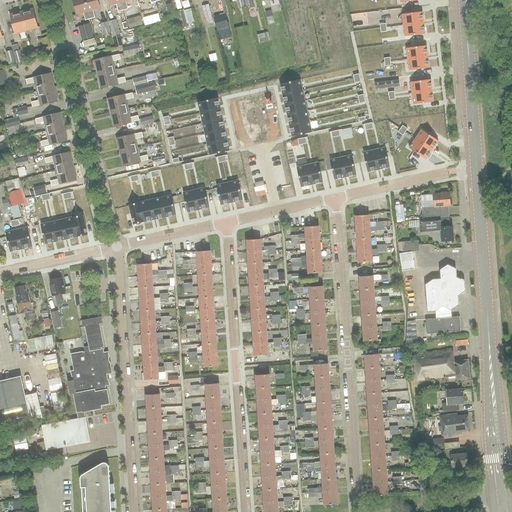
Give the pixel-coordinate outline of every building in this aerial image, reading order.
[(90,19),(85,0),(72,0),(76,15),(83,13),(85,20),(90,19)] [(97,0),(85,0),(90,19),(95,18),(93,10),(100,8),(97,0)] [(123,10),(120,0),(107,0),(109,6),(116,4),(118,12),(123,10)] [(120,0),(123,10),(128,9),(126,1),(131,0),(120,0)] [(245,7),(243,0),(236,0),(239,9),(245,7)] [(173,4),(167,5),(169,15),(175,13),(173,4)] [(214,23),(209,4),(202,6),(207,24),(214,23)] [(33,9),(21,12),(26,31),(34,29),(36,37),(42,35),(40,27),(38,27),(33,9)] [(189,26),(185,10),(177,12),(181,28),(189,26)] [(271,10),(265,12),(268,21),(273,19),(271,10)] [(26,31),(21,12),(9,15),(14,34),(13,34),(15,42),(21,41),(19,33),(26,31)] [(422,12),(402,14),(404,26),(424,23),(422,12)] [(230,33),(225,13),(213,16),(219,37),(230,33)] [(140,16),(127,20),(129,29),(143,25),(140,16)] [(120,35),(116,19),(109,21),(113,37),(120,35)] [(111,33),(108,22),(100,24),(104,35),(111,33)] [(424,23),(404,26),(405,37),(425,34),(424,23)] [(94,38),(90,24),(80,27),(83,40),(94,38)] [(268,33),(258,36),(260,44),(270,41),(268,33)] [(380,44),(402,43),(401,35),(380,36),(380,44)] [(140,52),(139,45),(123,48),(125,56),(140,52)] [(427,46),(406,48),(408,59),(428,57),(427,46)] [(47,55),(45,47),(35,50),(37,58),(47,55)] [(15,64),(12,50),(6,52),(9,65),(15,64)] [(23,61),(20,50),(13,52),(16,63),(23,61)] [(94,60),(98,74),(115,70),(113,61),(121,60),(120,55),(112,57),(112,56),(94,60)] [(428,57),(408,59),(409,70),(430,68),(428,57)] [(117,79),(115,70),(98,74),(101,88),(118,84),(126,82),(125,77),(117,79)] [(35,83),(37,92),(54,87),(51,73),(34,78),(26,80),(27,84),(35,83)] [(148,83),(147,76),(133,79),(134,86),(148,83)] [(400,79),(376,82),(376,89),(400,87),(400,79)] [(300,80),(280,84),(283,95),(303,91),(300,80)] [(431,80),(411,82),(412,93),(432,91),(431,80)] [(155,89),(153,82),(135,87),(137,93),(155,89)] [(58,101),(54,87),(37,92),(39,100),(31,102),(33,107),(40,105),(58,101)] [(303,91),(283,95),(285,105),(305,101),(303,91)] [(432,91),(412,93),(414,104),(434,102),(432,91)] [(108,99),(111,113),(128,109),(126,100),(134,98),(133,93),(125,95),(108,99)] [(218,98),(198,102),(200,113),(220,109),(218,98)] [(305,101),(285,105),(287,116),(307,111),(305,101)] [(28,114),(26,106),(13,109),(15,117),(28,114)] [(130,118),(128,109),(111,113),(114,127),(131,123),(139,121),(138,116),(130,118)] [(220,109),(200,113),(203,124),(223,119),(220,109)] [(307,111),(287,116),(290,126),(310,122),(307,111)] [(45,122),(47,131),(64,127),(61,113),(43,117),(36,119),(37,124),(45,122)] [(154,123),(152,116),(140,119),(142,126),(144,125),(144,126),(154,123)] [(19,126),(17,118),(6,121),(8,128),(19,126)] [(223,119),(203,124),(205,134),(225,130),(223,119)] [(310,122),(290,126),(292,137),(312,132),(310,122)] [(67,141),(64,127),(47,131),(49,140),(41,142),(42,147),(50,145),(67,141)] [(225,130),(205,134),(207,144),(227,140),(225,130)] [(422,130),(415,139),(432,150),(439,141),(422,130)] [(117,139),(120,152),(137,148),(135,139),(143,138),(142,133),(134,135),(134,134),(117,139)] [(357,137),(358,151),(367,150),(365,136),(357,137)] [(415,139),(409,148),(426,159),(432,150),(415,139)] [(227,140),(207,144),(210,155),(230,151),(227,140)] [(8,142),(0,143),(0,150),(9,148),(8,142)] [(140,157),(137,148),(120,152),(123,166),(141,162),(148,160),(147,156),(140,157)] [(385,148),(374,150),(379,170),(390,168),(385,148)] [(374,150),(364,153),(368,172),(379,170),(374,150)] [(74,166),(72,160),(70,152),(53,157),(45,159),(46,164),(54,162),(56,170),(74,166)] [(352,155),(341,158),(346,177),(356,175),(352,155)] [(165,163),(164,156),(152,159),(154,166),(165,163)] [(29,165),(27,157),(15,159),(17,167),(29,165)] [(341,158),(330,160),(335,180),(346,177),(341,158)] [(319,163),(308,165),(312,185),(323,182),(319,163)] [(308,165),(297,167),(301,187),(312,185),(308,165)] [(77,180),(74,166),(56,170),(58,180),(51,181),(52,186),(59,184),(60,184),(77,180)] [(242,177),(254,176),(253,166),(241,166),(242,177)] [(24,168),(17,170),(19,177),(25,176),(24,168)] [(25,198),(19,179),(6,183),(12,205),(13,206),(14,210),(19,209),(18,205),(24,203),(25,207),(28,206),(27,198),(25,198)] [(238,180),(227,183),(232,203),(243,200),(238,180)] [(227,183),(217,185),(221,205),(232,203),(227,183)] [(47,192),(45,185),(34,188),(35,195),(47,192)] [(205,188),(194,190),(199,210),(209,208),(205,188)] [(74,200),(80,198),(83,205),(91,203),(87,190),(73,194),(74,200)] [(194,190),(183,193),(188,213),(199,210),(194,190)] [(419,220),(419,221),(437,219),(437,211),(441,211),(440,207),(450,206),(449,193),(433,195),(434,207),(422,208),(423,220),(419,220)] [(172,195),(161,198),(165,218),(176,215),(172,195)] [(161,198),(150,200),(155,220),(165,218),(161,198)] [(150,200),(140,202),(144,222),(155,220),(150,200)] [(140,202),(129,205),(134,225),(144,222),(140,202)] [(409,219),(406,204),(399,205),(401,220),(409,219)] [(83,215),(72,217),(77,237),(88,235),(83,215)] [(370,227),(369,215),(355,216),(356,228),(370,227)] [(72,217),(62,220),(66,240),(77,237),(72,217)] [(438,219),(419,221),(420,232),(432,231),(432,232),(432,233),(432,234),(432,235),(433,236),(433,237),(434,237),(434,238),(435,238),(435,239),(436,240),(437,240),(438,241),(439,241),(440,241),(441,241),(442,241),(442,242),(453,241),(452,226),(441,227),(441,224),(438,225),(438,219)] [(62,220),(52,222),(56,242),(66,240),(62,220)] [(52,222),(41,224),(45,244),(56,242),(52,222)] [(299,235),(291,236),(291,240),(300,239),(306,239),(320,238),(319,226),(317,226),(305,227),(305,234),(299,235)] [(371,238),(370,232),(377,231),(377,230),(384,230),(384,226),(376,226),(370,227),(356,228),(357,239),(371,238)] [(28,227),(17,230),(21,250),(32,247),(28,227)] [(17,230),(6,232),(10,252),(21,250),(17,230)] [(320,238),(306,239),(306,244),(307,251),(320,250),(320,238)] [(371,250),(371,238),(357,239),(358,251),(371,250)] [(256,240),(247,240),(248,252),(261,251),(261,239),(256,240)] [(419,251),(419,241),(402,242),(403,253),(419,251)] [(372,262),(372,255),(378,255),(378,254),(387,253),(386,249),(377,250),(377,249),(371,250),(358,251),(358,263),(372,262)] [(321,261),(320,250),(307,251),(307,262),(321,261)] [(197,257),(191,258),(191,260),(191,264),(197,263),(211,263),(210,251),(197,252),(197,257)] [(261,251),(248,252),(248,264),(262,263),(262,256),(261,251)] [(403,253),(400,253),(403,271),(414,269),(412,252),(403,253)] [(322,273),(321,261),(307,262),(302,262),(302,263),(293,263),(293,267),(301,267),(301,269),(308,268),(308,274),(322,273)] [(197,263),(191,264),(192,268),(192,269),(198,269),(198,275),(212,274),(211,263),(197,263)] [(262,263),(248,264),(249,275),(263,274),(269,274),(276,273),(276,269),(276,267),(268,268),(269,269),(263,269),(262,267),(262,263)] [(144,264),(138,265),(138,276),(152,275),(159,275),(159,271),(152,271),(152,264),(144,264)] [(436,312),(437,318),(452,317),(452,311),(460,306),(459,297),(466,293),(465,283),(457,280),(457,271),(447,266),(440,272),(441,280),(433,280),(426,285),(427,311),(436,312)] [(152,275),(138,276),(139,288),(153,287),(153,282),(160,281),(160,279),(167,279),(174,278),(174,274),(167,275),(159,275),(152,275)] [(213,286),(212,274),(198,275),(199,287),(213,286)] [(264,286),(263,274),(249,275),(250,287),(264,286)] [(373,276),(359,277),(360,290),(374,289),(374,281),(373,276)] [(61,294),(65,293),(62,278),(50,280),(52,288),(51,289),(52,296),(55,296),(57,305),(63,304),(61,294)] [(28,321),(34,319),(28,294),(27,294),(25,286),(15,288),(17,296),(16,296),(20,314),(26,312),(28,321)] [(214,297),(213,286),(199,287),(200,298),(214,297)] [(264,297),(264,286),(250,287),(251,298),(264,297)] [(309,287),(310,300),(324,299),(323,286),(309,287)] [(153,287),(139,288),(140,299),(154,299),(153,287)] [(375,302),(375,301),(374,289),(360,290),(361,303),(375,302)] [(265,309),(265,302),(271,302),(271,301),(280,301),(279,296),(270,297),(270,296),(264,297),(251,298),(251,310),(265,309)] [(214,309),(214,297),(200,298),(200,310),(214,309)] [(154,299),(140,299),(141,311),(155,310),(154,299)] [(325,312),(324,299),(310,300),(311,313),(325,312)] [(362,315),(376,315),(375,309),(375,302),(361,303),(362,315)] [(215,320),(214,309),(200,310),(201,321),(215,320)] [(272,314),(266,315),(265,309),(251,310),(252,321),(266,320),(272,320),(281,319),(280,315),(272,315),(272,314)] [(155,322),(155,310),(141,311),(141,323),(155,322)] [(62,327),(58,311),(51,312),(54,328),(62,327)] [(326,325),(325,312),(311,313),(311,318),(312,326),(326,325)] [(377,327),(376,315),(362,315),(363,328),(377,327)] [(461,331),(460,316),(452,317),(437,318),(426,319),(427,334),(461,331)] [(42,427),(39,428),(40,434),(43,434),(45,442),(47,450),(54,449),(66,447),(67,447),(86,418),(85,412),(101,408),(101,406),(110,404),(107,389),(106,390),(105,386),(109,385),(107,375),(112,374),(111,368),(108,353),(104,353),(104,349),(105,349),(103,339),(100,324),(103,324),(101,317),(82,321),(83,327),(85,327),(89,346),(84,347),(85,352),(71,355),(74,371),(71,372),(72,373),(73,381),(68,382),(70,394),(73,394),(74,398),(77,413),(78,419),(50,424),(42,426),(42,427)] [(216,332),(215,320),(201,321),(202,333),(216,332)] [(267,332),(266,320),(252,321),(253,333),(267,332)] [(156,333),(155,322),(141,323),(142,334),(156,333)] [(326,338),(326,325),(312,326),(313,338),(313,339),(326,338)] [(378,340),(377,327),(363,328),(364,341),(378,340)] [(217,343),(216,332),(202,333),(203,344),(217,343)] [(267,332),(253,333),(254,344),(267,344),(267,337),(267,332)] [(163,339),(156,339),(156,333),(142,334),(143,346),(157,345),(163,344),(171,344),(171,339),(163,340),(163,339)] [(54,347),(52,335),(34,339),(36,350),(54,347)] [(327,351),(326,338),(313,339),(313,338),(307,339),(298,340),(298,344),(307,343),(307,344),(313,343),(313,351),(327,351)] [(217,355),(217,343),(203,344),(203,356),(217,355)] [(157,345),(143,346),(143,357),(157,356),(157,349),(163,349),(172,348),(171,344),(163,344),(157,345)] [(267,344),(254,344),(254,356),(268,355),(268,350),(267,344)] [(457,380),(470,378),(468,360),(455,362),(453,349),(413,355),(414,362),(409,363),(410,375),(416,374),(417,382),(456,376),(457,380)] [(365,355),(366,368),(379,367),(379,354),(365,355)] [(218,367),(217,355),(203,356),(204,367),(218,367)] [(158,368),(158,367),(157,356),(143,357),(144,369),(158,368)] [(316,377),(329,376),(328,364),(301,365),(301,370),(309,369),(309,370),(314,370),(316,377)] [(158,368),(144,369),(145,380),(159,379),(158,373),(165,373),(165,371),(173,371),(173,367),(164,368),(164,367),(158,367),(158,368)] [(380,380),(379,367),(366,368),(366,381),(380,380)] [(256,375),(256,388),(270,387),(270,374),(256,375)] [(21,376),(0,380),(0,422),(30,416),(21,376)] [(179,384),(178,376),(168,376),(169,384),(179,384)] [(330,389),(329,377),(315,378),(316,390),(330,389)] [(61,378),(48,380),(50,391),(63,389),(61,378)] [(381,393),(380,380),(366,381),(367,394),(381,393)] [(219,384),(205,385),(206,397),(220,397),(219,384)] [(271,400),(270,387),(256,388),(257,401),(271,400)] [(331,402),(330,389),(316,390),(317,403),(331,402)] [(441,398),(447,397),(447,404),(443,405),(444,411),(458,410),(457,404),(463,403),(462,389),(446,391),(440,392),(441,398)] [(66,410),(62,392),(51,394),(54,413),(66,410)] [(382,406),(381,393),(367,394),(368,407),(382,406)] [(160,394),(146,395),(147,408),(160,407),(160,394)] [(221,409),(220,397),(206,397),(207,406),(207,410),(221,409)] [(272,413),(272,405),(271,400),(257,401),(258,414),(272,413)] [(317,403),(317,409),(318,416),(332,415),(331,402),(317,403)] [(304,405),(297,405),(297,417),(303,417),(303,412),(305,412),(305,405),(304,405)] [(383,418),(382,406),(368,407),(369,419),(383,418)] [(161,420),(161,412),(168,412),(168,411),(174,411),(175,410),(175,408),(167,408),(161,408),(160,407),(147,408),(147,421),(161,420)] [(222,422),(221,409),(207,410),(208,423),(222,422)] [(273,426),(273,425),(272,413),(258,414),(259,427),(273,426)] [(459,432),(470,430),(468,415),(457,416),(457,414),(440,416),(442,436),(459,434),(459,432)] [(333,428),(332,415),(318,416),(319,429),(333,428)] [(384,431),(383,418),(369,419),(370,432),(384,431)] [(162,433),(161,420),(147,421),(148,434),(162,433)] [(223,435),(222,422),(208,423),(209,436),(223,435)] [(274,438),(273,431),(278,431),(280,429),(288,429),(288,425),(279,425),(273,425),(273,426),(259,427),(260,439),(274,438)] [(334,441),(333,428),(319,429),(320,441),(334,441)] [(385,444),(384,431),(370,432),(371,445),(385,444)] [(163,446),(162,433),(148,434),(149,446),(163,446)] [(29,449),(26,436),(25,434),(14,436),(14,438),(14,439),(16,451),(17,451),(17,453),(28,451),(28,449),(29,449)] [(223,448),(223,435),(209,436),(209,449),(223,448)] [(443,437),(425,439),(426,450),(445,447),(443,437)] [(275,451),(274,438),(260,439),(261,452),(275,451)] [(334,453),(334,441),(320,441),(320,454),(334,453)] [(46,450),(45,442),(38,444),(40,452),(46,450)] [(386,457),(385,444),(371,445),(372,458),(386,457)] [(164,458),(163,446),(149,446),(150,459),(164,458)] [(224,461),(223,448),(209,449),(210,461),(224,461)] [(275,464),(275,456),(282,456),(282,455),(289,454),(289,450),(281,451),(280,450),(275,451),(261,452),(261,465),(275,464)] [(452,468),(468,466),(467,454),(452,455),(451,450),(440,451),(440,459),(451,458),(452,468)] [(335,466),(334,453),(320,454),(321,461),(315,461),(315,463),(307,463),(307,468),(316,467),(321,467),(335,466)] [(373,470),(386,470),(386,457),(372,458),(373,470)] [(179,470),(179,466),(171,466),(171,465),(164,466),(164,458),(150,459),(151,472),(179,470)] [(225,473),(224,461),(210,461),(211,474),(225,473)] [(111,511),(109,467),(109,466),(109,465),(108,464),(106,463),(105,463),(104,463),(102,463),(99,465),(84,474),(83,474),(82,475),(81,476),(81,477),(81,478),(80,479),(81,488),(82,488),(82,486),(88,485),(89,511),(111,511)] [(276,477),(276,476),(275,464),(261,465),(262,478),(276,477)] [(336,479),(335,466),(321,467),(322,480),(336,479)] [(172,479),(165,479),(165,476),(171,476),(171,475),(180,474),(179,470),(151,472),(151,485),(165,484),(173,483),(172,479)] [(387,482),(386,470),(373,470),(373,483),(387,482)] [(226,486),(225,473),(211,474),(212,487),(226,486)] [(277,490),(277,483),(283,482),(283,480),(283,477),(282,477),(282,476),(276,476),(276,477),(262,478),(263,491),(277,490)] [(337,492),(336,479),(322,480),(323,493),(337,492)] [(388,495),(387,482),(373,483),(374,496),(388,495)] [(166,497),(166,496),(165,484),(151,485),(152,498),(166,497)] [(227,499),(226,486),(212,487),(213,500),(227,499)] [(263,491),(264,503),(278,502),(278,497),(277,490),(263,491)] [(338,504),(337,492),(323,493),(324,505),(338,504)] [(167,509),(166,502),(173,501),(173,500),(181,500),(181,496),(172,496),(166,496),(166,497),(152,498),(153,510),(167,509)] [(222,511),(228,511),(227,499),(213,500),(213,511),(222,511)] [(23,508),(21,500),(12,501),(14,509),(23,508)] [(278,511),(278,507),(284,507),(284,506),(293,505),(293,501),(284,502),(278,502),(264,503),(264,511),(278,511)]
